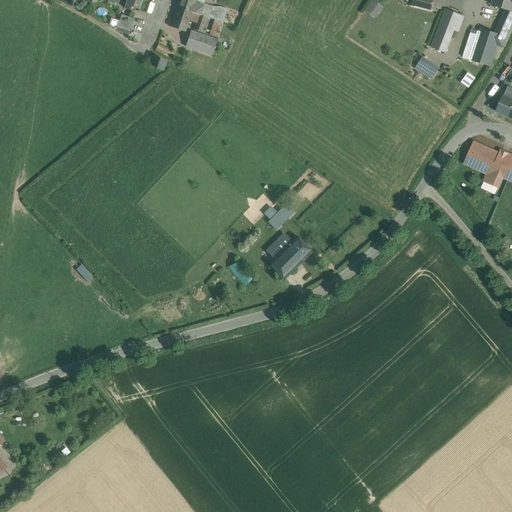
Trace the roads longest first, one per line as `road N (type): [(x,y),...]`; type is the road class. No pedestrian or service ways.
road 1 (tertiary): [(423,185),(359,266),(311,297),(114,354),(0,397)]
road 2 (residential): [(511,287),(423,185)]
